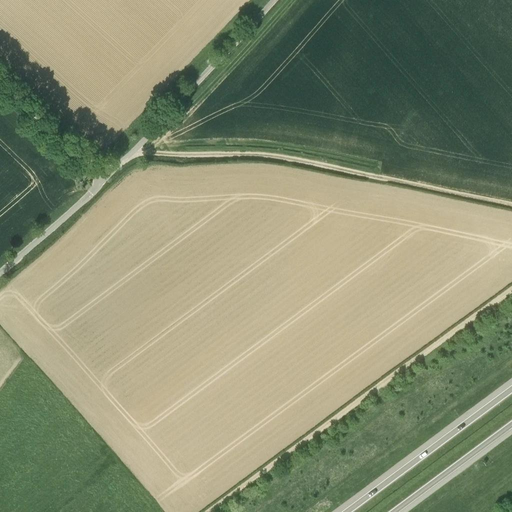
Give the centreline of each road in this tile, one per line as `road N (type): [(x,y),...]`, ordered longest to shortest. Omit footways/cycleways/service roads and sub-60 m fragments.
road 1 (track): [(132,153),(268,155),(511,205)]
road 2 (track): [(511,287),(208,511)]
road 3 (unclassified): [(0,273),(105,177),(0,82)]
road 4 (primary): [(511,388),(345,511)]
road 5 (primary): [(394,511),(511,425)]
